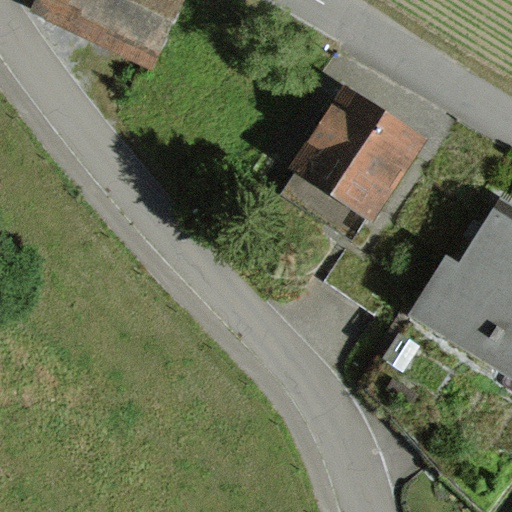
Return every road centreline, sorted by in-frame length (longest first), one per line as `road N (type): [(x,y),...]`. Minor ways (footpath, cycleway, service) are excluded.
road 1 (residential): [(371,511),(321,398),(152,213),(0,13)]
road 2 (residential): [(511,113),(321,0)]
